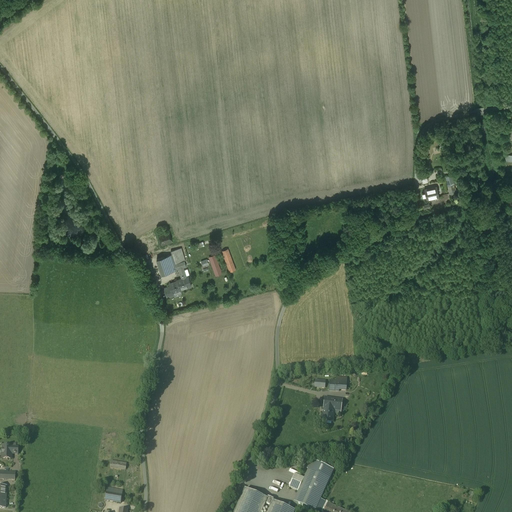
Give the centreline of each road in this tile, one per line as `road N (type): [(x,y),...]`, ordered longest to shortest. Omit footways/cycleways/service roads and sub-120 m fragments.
road 1 (residential): [(511,108),(424,128),(409,213),(328,259),(284,301),(272,409),(228,511)]
road 2 (residential): [(144,511),(141,426),(161,333),(157,313),(77,167),(0,68)]
